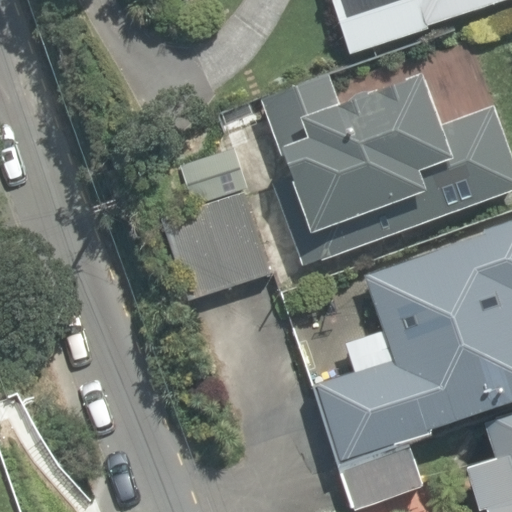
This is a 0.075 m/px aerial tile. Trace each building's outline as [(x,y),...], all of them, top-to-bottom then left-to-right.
[(427,25),(500,0),(329,0),(348,54),(429,28),(427,25)] [(301,266),(511,189),(511,164),(490,106),(436,126),(417,73),(338,103),(327,73),(257,98),(286,176),(270,182),(301,266)] [(159,218),(186,301),(273,274),(246,191),(159,218)] [(482,233),(361,275),(381,334),(365,339),(373,365),(310,384),(335,467),(407,441),(429,433),(427,428),(511,399),(511,292),(511,291),(511,219),(481,229),(482,233)] [(511,511),(511,410),(479,420),(490,456),(462,465),(475,509),(485,506),(486,511),(511,511)] [(407,441),(335,467),(351,511),(423,485),(407,441)]
